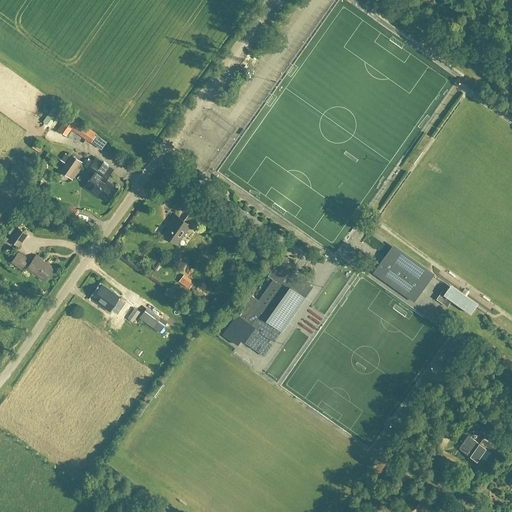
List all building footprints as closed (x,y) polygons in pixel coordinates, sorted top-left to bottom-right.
[(52,127),(59,115),(53,111),(46,123),(52,127)] [(91,142),(96,134),(68,115),(58,130),(66,136),(71,128),(91,142)] [(71,156),(61,171),(70,177),(80,162),(71,156)] [(103,200),(113,186),(107,182),(114,172),(97,160),(87,174),(91,177),(84,187),(103,200)] [(195,230),(202,220),(190,212),(184,221),(176,216),(170,223),(171,224),(163,235),(177,244),(189,226),(195,230)] [(17,227),(8,240),(19,248),(28,235),(17,227)] [(390,249),(373,273),(414,302),(431,278),(390,249)] [(44,282),(54,268),(36,255),(31,262),(18,252),(12,261),(22,268),(24,265),(27,268),(26,269),(44,282)] [(244,342),(261,354),(264,356),(271,345),(267,342),(269,339),(274,342),(281,331),(275,326),(299,293),(305,298),(313,287),(294,274),(296,271),(294,269),(295,267),(281,256),(268,275),(273,280),(283,267),(293,274),(286,284),(292,289),(270,319),(260,312),(251,325),(255,328),(254,328),(259,331),(256,334),(252,331),(244,342)] [(283,267),(273,280),(259,300),(251,294),(237,314),(224,333),(239,343),(241,340),(244,342),(252,331),(256,334),(259,331),(254,328),(255,328),(251,325),(260,312),(270,319),(292,289),(286,284),(293,274),(283,267)] [(194,283),(184,275),(179,282),(189,290),(194,283)] [(119,325),(128,311),(116,302),(119,297),(102,285),(92,299),(109,311),(112,307),(116,311),(111,319),(119,325)] [(436,300),(447,307),(451,301),(470,314),(478,304),(450,285),(445,293),(442,291),(436,300)] [(6,325),(14,313),(6,307),(6,308),(2,306),(3,305),(0,302),(0,324),(2,322),(6,325)] [(135,308),(127,319),(133,323),(140,312),(135,308)] [(147,308),(139,318),(160,333),(168,322),(147,308)] [(456,347),(450,355),(455,359),(461,350),(456,347)] [(461,350),(455,359),(459,362),(465,353),(461,350)] [(480,445),(468,436),(459,449),(476,462),(486,449),(492,454),(496,449),(484,439),(480,445)] [(434,511),(436,511),(420,500),(415,508),(410,505),(404,511),(434,511)]
